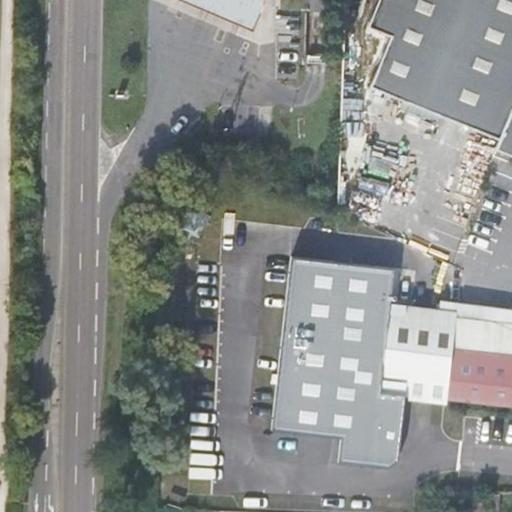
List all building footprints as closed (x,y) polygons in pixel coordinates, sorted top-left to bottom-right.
[(184,0),(198,6),(252,29),(264,0),(184,0)] [(511,115),(511,0),(380,0),(369,27),(392,37),(370,87),(499,142),(511,115)] [(511,115),(499,142),(495,151),(511,157),(511,115)] [(281,374),(275,428),(340,439),(338,462),(392,466),(396,460),(403,393),(511,404),(511,322),(389,304),(392,269),(292,258),(281,374)] [(511,494),(472,493),(472,510),(499,511),(499,509),(511,509),(511,494)]
